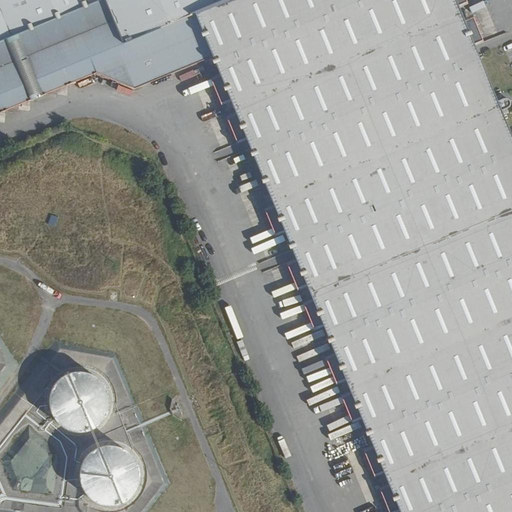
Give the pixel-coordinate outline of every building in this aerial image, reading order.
[(0,0),(0,46),(108,2),(126,47),(197,18),(214,60),(221,76),(232,104),(236,114),(247,142),(295,260),(306,286),(311,298),(322,326),(333,352),(344,379),(349,390),(360,418),(371,444),(381,470),(386,481),(397,508),(398,511),(511,511),(511,138),(502,115),(499,104),(476,51),(465,24),(460,12),(454,0),(0,0)] [(464,0),(454,0),(460,12),(468,9),(464,0)] [(0,46),(0,118),(44,100),(98,78),(127,90),(136,91),(214,60),(197,18),(126,47),(108,2),(0,46)] [(474,20),(465,24),(476,51),(485,47),(474,20)] [(232,104),(221,76),(211,81),(222,108),(232,104)] [(505,102),(499,104),(502,115),(508,112),(509,110),(509,107),(508,105),(507,103),(505,102)] [(247,142),(236,114),(226,119),(237,146),(247,142)] [(306,286),(295,260),(285,264),(296,290),(306,286)] [(322,326),(311,298),(301,302),(312,330),(322,326)] [(344,379),(333,352),(323,357),(334,383),(344,379)] [(98,377),(92,374),(89,373),(83,371),(77,371),(71,372),(65,374),(60,377),(56,381),(54,384),(51,389),(49,395),(48,401),(49,407),(51,413),(54,419),(58,423),(63,427),(68,430),(71,431),(77,432),(84,431),(90,430),(95,427),(100,423),(104,419),(107,413),(109,407),(109,401),(109,395),(107,389),(106,386),(102,381),(98,377)] [(360,418),(349,390),(339,394),(350,422),(360,418)] [(381,470),(371,444),(361,448),(372,475),(381,470)] [(125,450),(119,447),(116,446),(113,446),(107,446),(101,447),(95,450),(89,453),(85,458),(82,463),(80,469),(79,472),(79,479),(80,485),(82,491),(86,496),(91,500),(96,504),(102,506),(108,507),(114,507),(120,505),(126,502),(129,501),(133,496),(137,491),(139,485),(140,479),(140,473),(139,466),(136,461),(134,458),(130,453),(125,450)] [(389,511),(397,508),(386,481),(376,486),(387,511),(389,511)]
